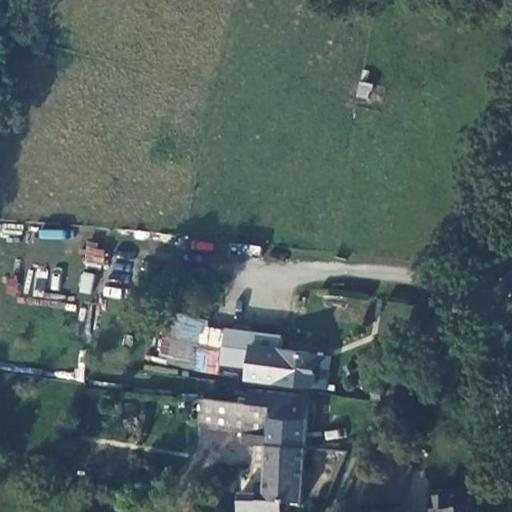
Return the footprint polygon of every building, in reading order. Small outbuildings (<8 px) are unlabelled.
[(103,269),(108,249),(88,243),(82,263),(103,269)] [(81,272),(78,292),(91,293),(94,273),(81,272)] [(319,355),(270,350),(267,380),(315,385),(319,355)] [(371,400),(376,402),(379,401),(384,398),(385,392),(383,387),(378,384),(372,385),(369,389),(368,395),(371,400)] [(273,395),(272,407),(270,434),(269,446),(308,449),(312,397),(273,395)] [(200,430),(270,434),(272,407),(202,401),(200,430)] [(304,503),(308,449),(269,446),(267,469),(272,469),(271,485),(260,485),(260,493),(245,493),(244,511),(284,511),(285,503),(304,503)] [(390,458),(388,464),(389,465),(387,474),(398,477),(390,500),(378,496),(375,504),(401,503),(413,465),(390,458)] [(387,474),(389,465),(388,464),(373,460),(359,498),(375,504),(378,496),(390,500),(398,477),(387,474)] [(487,504),(484,487),(442,493),(444,511),(483,511),(483,506),(487,504)]
